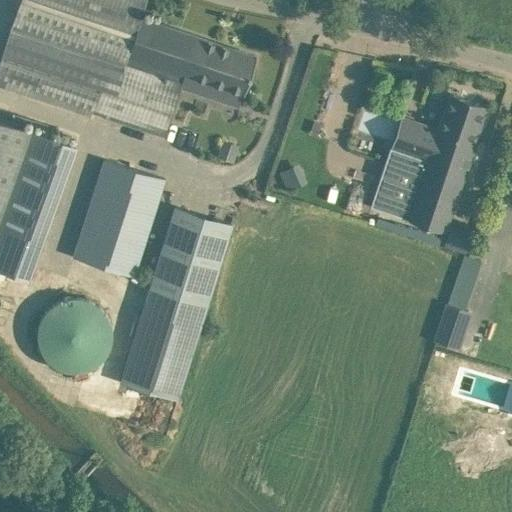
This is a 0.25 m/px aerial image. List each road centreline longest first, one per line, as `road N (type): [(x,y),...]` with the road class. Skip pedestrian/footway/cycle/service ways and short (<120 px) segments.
road 1 (unknown): [(438,39),(286,0)]
road 2 (unclassified): [(511,57),(438,39),(386,0)]
